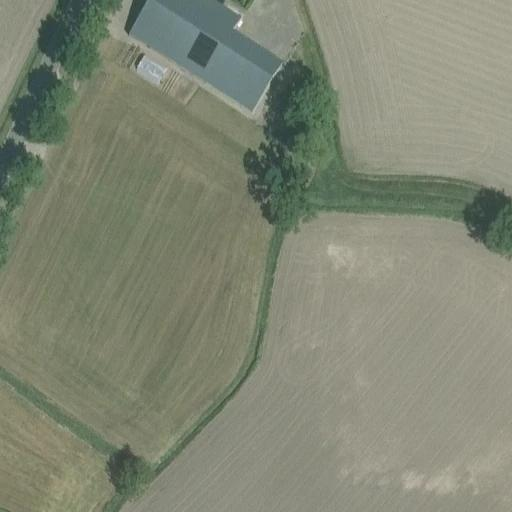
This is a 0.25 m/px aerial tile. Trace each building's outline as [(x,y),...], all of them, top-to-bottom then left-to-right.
[(240,22),(206,0),(151,0),(128,36),(252,115),(280,71),(230,39),(240,22)] [(103,95),(231,165),(249,133),(121,62),(103,95)] [(69,167),(247,269),(276,217),(99,116),(69,167)] [(257,310),(72,193),(42,239),(228,356),(257,310)] [(85,290),(90,272),(64,263),(58,281),(85,290)]
